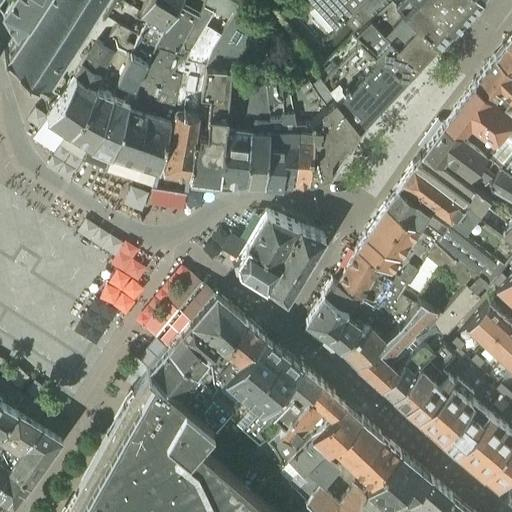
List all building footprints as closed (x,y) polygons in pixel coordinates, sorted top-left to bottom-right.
[(10,0),(3,11),(2,9),(1,10),(16,34),(38,0),(10,0)] [(55,65),(59,68),(61,64),(57,62),(64,51),(68,53),(71,50),(67,47),(73,37),(77,39),(80,36),(76,34),(83,23),(87,26),(89,22),(85,20),(92,9),(96,12),(98,8),(94,5),(97,0),(38,0),(16,34),(5,50),(4,50),(2,52),(5,55),(5,54),(6,54),(7,54),(15,59),(14,60),(15,60),(15,61),(18,63),(19,63),(20,63),(19,63),(30,71),(30,70),(31,70),(30,71),(31,71),(31,72),(34,74),(35,74),(43,79),(43,80),(44,80),(43,81),(46,83),(47,82),(48,83),(49,82),(48,81),(49,80),(47,78),(55,65)] [(199,10),(182,0),(179,0),(166,25),(141,72),(111,150),(158,166),(181,70),(174,67),(184,46),(185,44),(182,43),(194,21),(199,10)] [(148,15),(166,25),(179,0),(145,0),(140,10),(148,15)] [(236,6),(238,0),(237,0),(206,0),(204,5),(229,20),(237,7),(236,6)] [(308,0),(312,4),(336,28),(346,19),(356,30),(355,30),(405,77),(419,62),(370,16),(360,5),(365,0),(308,0)] [(365,0),(360,5),(370,16),(386,0),(365,0)] [(386,0),(370,16),(419,62),(440,39),(440,38),(438,40),(396,0),(386,0)] [(440,39),(449,30),(476,0),(396,0),(438,40),(440,38),(440,39)] [(237,65),(230,65),(249,34),(258,20),(237,7),(229,20),(211,49),(206,62),(188,172),(218,175),(227,88),(235,87),(237,65)] [(141,29),(134,43),(90,142),(111,150),(141,72),(166,25),(148,15),(141,29)] [(131,28),(117,21),(104,42),(115,48),(70,128),(90,142),(134,43),(126,38),(131,28)] [(405,77),(355,30),(318,74),(336,96),(355,121),(359,126),(403,79),(405,77)] [(60,93),(46,113),(70,128),(115,48),(104,42),(97,39),(61,90),(60,90),(59,91),(59,90),(58,91),(60,93)] [(511,44),(505,39),(494,53),(511,68),(511,44)] [(189,48),(184,46),(174,67),(181,70),(158,166),(162,167),(188,172),(206,62),(211,49),(207,54),(205,61),(187,57),(189,48)] [(511,68),(494,53),(475,78),(502,102),(511,93),(511,94),(511,68)] [(269,122),(262,177),(267,178),(281,180),(283,124),(281,90),(280,76),(266,80),(269,114),(269,122)] [(308,78),(289,89),(294,109),(296,140),(293,179),(309,178),(309,177),(313,110),(326,103),(308,78)] [(475,78),(443,118),(473,140),(511,171),(511,110),(502,102),(475,78)] [(252,108),(251,125),(245,177),(262,177),(269,122),(269,114),(266,80),(250,85),(252,108)] [(227,88),(218,175),(245,177),(251,125),(252,108),(250,85),(235,87),(227,88)] [(283,124),(281,180),(293,179),(296,140),(294,109),(289,89),(281,90),(283,124)] [(358,126),(359,126),(355,121),(336,96),(326,103),(313,110),(309,177),(311,177),(310,176),(328,170),(329,170),(330,170),(330,169),(347,142),(348,143),(349,142),(348,141),(352,135),(349,131),(357,126),(358,126)] [(443,118),(423,146),(440,160),(445,153),(470,172),(483,182),(488,176),(491,182),(511,194),(511,171),(473,140),(443,118)] [(423,146),(413,160),(452,188),(451,190),(511,236),(511,214),(507,221),(485,203),(489,197),(440,160),(423,146)] [(413,160),(401,178),(449,216),(449,217),(497,255),(505,261),(511,250),(511,236),(451,190),(452,188),(413,160)] [(434,238),(474,269),(488,281),(489,281),(505,261),(497,255),(494,259),(397,183),(385,201),(417,223),(417,225),(434,238)] [(463,283),(474,269),(434,238),(417,225),(417,223),(385,201),(365,231),(356,243),(396,271),(407,279),(403,285),(405,286),(424,254),(463,283)] [(277,257),(288,242),(299,222),(266,208),(265,208),(247,239),(277,257)] [(299,222),(288,242),(310,257),(324,232),(299,222)] [(280,259),(277,257),(247,239),(237,256),(235,256),(237,266),(239,265),(265,281),(280,259)] [(310,257),(288,242),(277,257),(280,259),(265,281),(282,294),(288,293),(310,257)] [(356,243),(346,260),(381,280),(385,274),(393,279),(396,271),(356,243)] [(89,374),(133,278),(144,284),(159,253),(143,245),(132,271),(121,266),(107,296),(91,289),(76,321),(86,325),(77,346),(30,325),(22,343),(89,374)] [(381,280),(346,260),(336,277),(372,296),(381,280)] [(497,284),(495,286),(496,287),(511,301),(511,300),(511,267),(506,275),(497,284)] [(465,281),(477,293),(488,281),(474,269),(465,281)] [(499,269),(492,279),(497,284),(506,275),(499,269)] [(396,271),(393,279),(382,303),(377,300),(374,303),(360,295),(351,308),(323,288),(307,313),(308,318),(327,332),(340,343),(356,328),(362,322),(366,321),(372,314),(380,320),(387,313),(403,285),(407,279),(396,271)] [(332,274),(323,288),(351,308),(360,295),(374,303),(377,300),(382,303),(393,279),(385,274),(381,280),(372,296),(336,277),(332,274)] [(193,291),(204,300),(213,288),(202,280),(193,291)] [(438,308),(432,316),(427,322),(444,334),(454,325),(458,321),(481,297),(477,293),(465,281),(463,283),(441,310),(438,308)] [(405,286),(403,285),(387,313),(380,320),(372,314),(366,321),(362,322),(356,328),(340,343),(346,349),(356,359),(399,320),(418,295),(405,286)] [(196,368),(198,370),(215,384),(224,373),(212,363),(248,316),(218,290),(215,288),(191,317),(217,338),(208,351),(196,368)] [(366,369),(377,379),(415,335),(411,331),(422,319),(427,322),(432,316),(438,308),(418,295),(399,320),(356,359),(356,360),(366,369)] [(486,299),(464,323),(465,323),(483,340),(505,317),(487,300),(487,299),(486,299)] [(225,373),(264,330),(248,316),(212,363),(224,373),(225,373)] [(180,329),(208,351),(217,338),(191,317),(180,329)] [(511,323),(505,317),(483,340),(502,357),(511,346),(511,323)] [(180,329),(167,344),(196,368),(208,351),(180,329)] [(224,373),(215,384),(204,397),(198,405),(214,420),(228,404),(214,392),(219,387),(220,388),(230,377),(235,382),(228,390),(237,398),(283,346),(264,330),(225,373),(224,373)] [(460,347),(465,341),(456,333),(451,339),(460,347)] [(392,392),(433,348),(427,342),(422,337),(420,339),(415,335),(377,379),(381,382),(382,382),(392,392)] [(434,346),(433,348),(392,392),(405,403),(441,365),(451,354),(454,351),(435,335),(427,342),(434,346)] [(196,368),(167,344),(149,366),(196,407),(198,405),(204,397),(186,383),(198,370),(196,368)] [(300,360),(283,346),(237,398),(249,413),(245,417),(249,421),(252,418),(260,428),(270,415),(260,408),(300,360)] [(511,346),(502,357),(511,366),(511,346)] [(479,365),(484,359),(475,351),(470,357),(479,365)] [(260,408),(270,415),(281,424),(284,421),(321,378),(300,360),(260,408)] [(471,398),(468,396),(473,389),(457,376),(452,382),(450,380),(453,377),(441,365),(405,403),(418,415),(441,435),(471,398)] [(279,511),(256,492),(198,441),(203,433),(214,420),(198,405),(196,407),(149,366),(133,387),(132,386),(93,454),(60,511),(279,511)] [(321,378),(284,421),(281,424),(279,427),(268,438),(274,444),(284,461),(297,448),(293,442),(321,409),(328,415),(344,399),(321,378)] [(509,388),(500,380),(495,386),(504,394),(509,388)] [(0,427),(14,404),(0,395),(0,427)] [(472,397),(471,398),(441,435),(456,448),(487,409),(472,397)] [(308,468),(362,414),(359,412),(359,413),(354,410),(354,408),(346,402),(346,401),(344,399),(328,415),(297,448),(284,461),(278,467),(279,470),(289,479),(288,479),(305,496),(320,480),(308,468)] [(0,427),(0,475),(9,462),(1,457),(9,445),(10,440),(20,446),(37,419),(14,404),(0,427)] [(487,409),(456,448),(483,472),(484,471),(496,481),(495,482),(497,484),(511,465),(511,426),(488,408),(487,409)] [(352,511),(355,509),(366,491),(364,489),(354,481),(339,499),(322,485),(339,464),(335,460),(341,452),(353,463),(360,470),(372,480),(400,448),(381,431),(362,414),(308,468),(320,480),(305,496),(320,511),(352,511)] [(9,462),(30,477),(61,434),(37,419),(20,446),(9,462)] [(364,489),(366,491),(355,509),(352,511),(379,511),(386,504),(395,511),(408,497),(430,473),(419,464),(400,448),(372,480),(367,485),(364,489)] [(30,477),(9,462),(0,475),(0,493),(12,502),(30,477)] [(430,473),(408,497),(417,504),(410,511),(434,511),(452,492),(430,473)] [(475,511),(452,492),(434,511),(475,511)] [(320,511),(305,496),(292,511),(320,511)]
